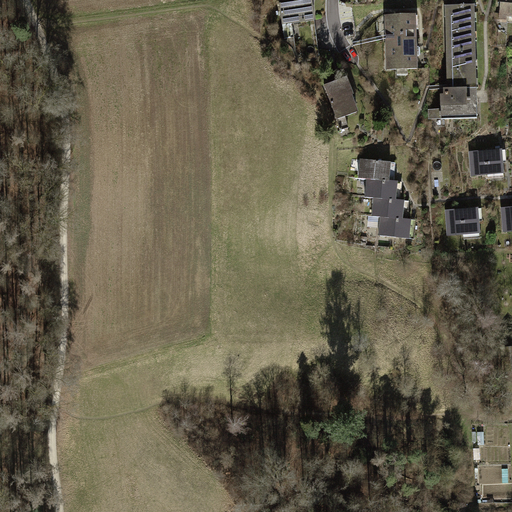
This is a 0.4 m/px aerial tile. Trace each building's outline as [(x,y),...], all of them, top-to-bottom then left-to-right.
[(511,0),(505,0),(503,19),(511,19),(511,0)] [(323,28),(321,5),(292,8),(295,31),(323,28)] [(475,9),(445,9),(446,89),(446,93),(441,93),(442,117),(476,117),(476,94),(475,9)] [(415,16),(385,16),(386,69),(416,69),(415,16)] [(347,77),(326,84),(337,119),(359,113),(347,77)] [(473,147),(475,180),(508,178),(507,145),(473,147)] [(392,223),(391,240),(422,242),(424,224),(414,223),(415,207),(407,207),(408,188),(399,188),(401,168),(367,165),(366,187),(376,187),(375,205),(382,206),(381,223),(392,223)] [(453,210),(454,243),(488,241),(486,208),(453,210)] [(511,345),(502,346),(503,371),(511,371),(511,345)]
